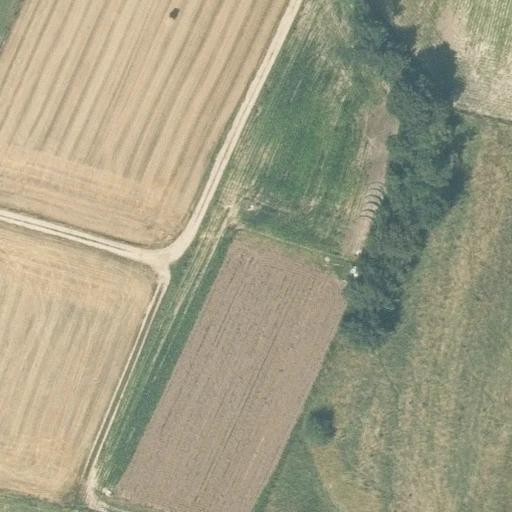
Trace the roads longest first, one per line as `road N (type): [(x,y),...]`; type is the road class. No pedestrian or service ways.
road 1 (track): [(0,204),(170,251),(197,219),(299,0)]
road 2 (track): [(170,251),(95,467),(102,491),(157,511)]
